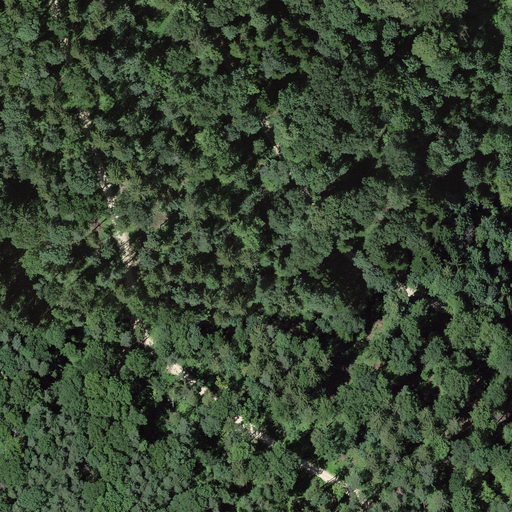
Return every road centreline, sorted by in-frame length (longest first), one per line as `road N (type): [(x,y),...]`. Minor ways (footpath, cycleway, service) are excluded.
road 1 (track): [(511,340),(358,259),(316,210),(198,0)]
road 2 (track): [(379,511),(191,374),(149,324),(137,291)]
road 3 (track): [(122,511),(120,324),(137,291)]
road 4 (track): [(137,291),(78,95)]
